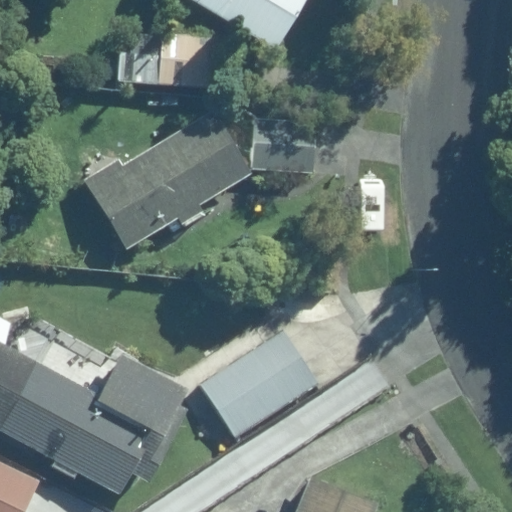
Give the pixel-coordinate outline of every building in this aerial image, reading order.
[(184,0),(267,59),(308,0),(184,0)] [(204,115),(81,187),(120,253),(243,181),(204,115)] [(309,128),(257,126),(255,171),(307,173),(309,128)] [(275,330),(196,388),(238,444),(316,385),(275,330)] [(98,405),(0,352),(0,439),(121,503),(133,481),(146,488),(190,404),(118,367),(98,405)] [(17,511),(32,485),(0,467),(0,511),(17,511)] [(379,511),(380,509),(310,484),(299,511),(379,511)]
